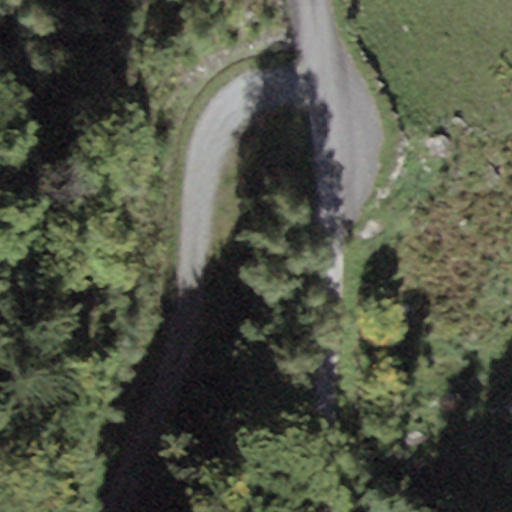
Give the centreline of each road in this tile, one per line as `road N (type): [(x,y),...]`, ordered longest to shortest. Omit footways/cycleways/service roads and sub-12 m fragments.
road 1 (track): [(319,73),(263,81),(228,100),(208,124),(182,353),(115,511)]
road 2 (unclassified): [(326,511),(332,200),(315,0)]
